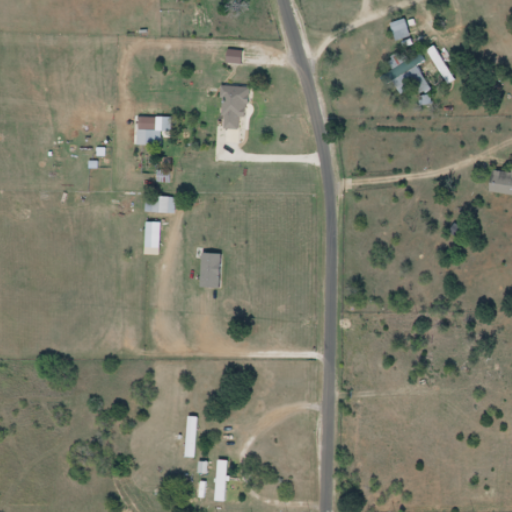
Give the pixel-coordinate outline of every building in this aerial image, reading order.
[(393,25),(397,42),(413,37),(408,21),(393,25)] [(422,66),(428,63),(424,53),(411,59),(409,54),(393,61),(399,75),(394,77),(402,95),(419,88),(422,95),(433,90),(422,66)] [(243,121),(243,113),(252,114),(254,97),(224,94),(221,119),(243,121)] [(140,146),(165,146),(165,133),(174,133),(174,118),(152,118),(152,130),(140,130),(140,146)] [(495,192),(511,194),(511,171),(498,170),(495,192)] [(178,198),(149,198),(149,213),(178,213),(178,198)] [(220,502),(230,502),(231,461),(221,460),(220,502)]
